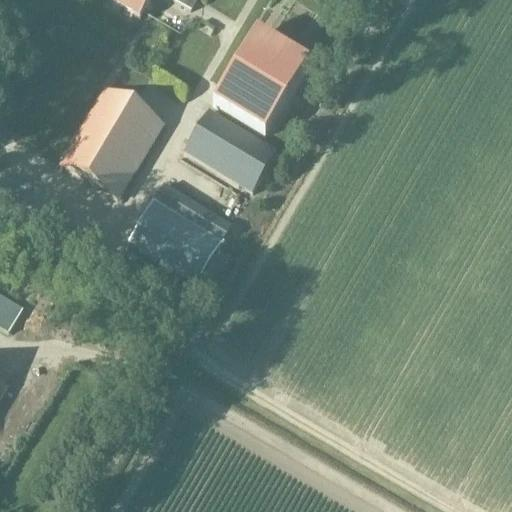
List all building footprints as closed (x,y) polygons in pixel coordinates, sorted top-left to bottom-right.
[(113,0),(111,5),(139,21),(151,0),(113,0)] [(194,0),(170,0),(191,11),(197,1),(194,0)] [(306,68),(254,36),(212,105),(264,137),(306,68)] [(104,94),(60,170),(116,203),(161,127),(104,94)] [(208,112),(182,155),(251,196),(277,154),(208,112)] [(162,188),(127,247),(196,289),(231,230),(162,188)] [(30,251),(27,257),(36,262),(39,257),(30,251)] [(0,302),(0,330),(8,335),(20,314),(0,302)]
